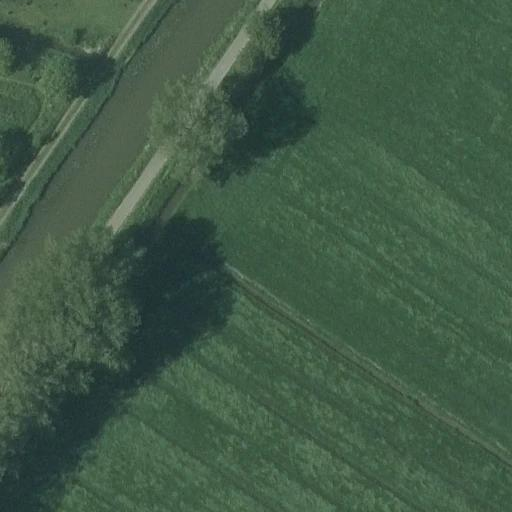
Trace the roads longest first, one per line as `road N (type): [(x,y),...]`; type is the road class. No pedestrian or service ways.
road 1 (unclassified): [(0,389),(270,0)]
road 2 (track): [(0,217),(149,0)]
